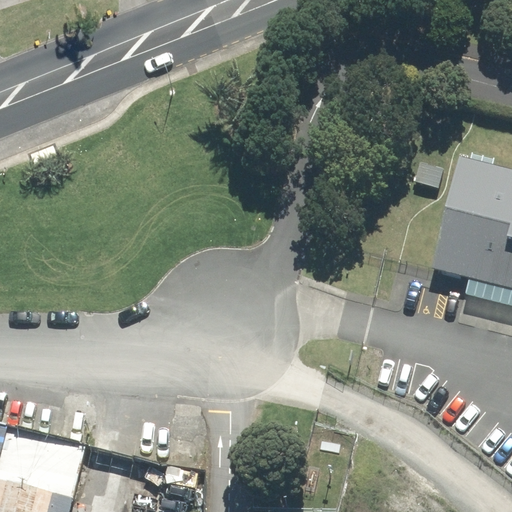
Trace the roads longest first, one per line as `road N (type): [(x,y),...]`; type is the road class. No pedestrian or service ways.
road 1 (secondary): [(227,0),(0,85)]
road 2 (unknown): [(211,334),(206,511)]
